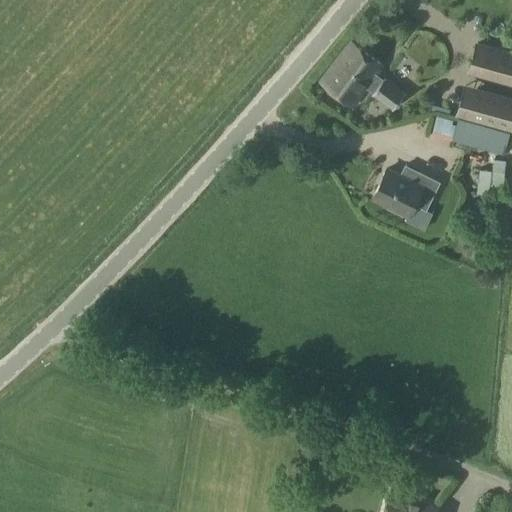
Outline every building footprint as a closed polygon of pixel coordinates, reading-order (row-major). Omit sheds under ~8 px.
[(321,79),(353,104),(381,65),(350,41),(321,79)] [(511,52),(485,45),(479,69),(511,77),(511,52)] [(405,92),(384,77),(372,94),(392,109),(405,92)] [(511,103),(472,92),(466,116),(511,128),(511,103)] [(452,139),(484,148),(488,130),(457,122),(452,139)] [(481,158),(480,168),(472,168),(471,194),(497,195),(498,159),(481,158)] [(412,182),(386,169),(373,196),(389,204),(387,208),(401,215),(403,211),(408,214),(414,204),(426,210),(440,181),(418,171),(412,182)] [(384,511),(435,511),(437,507),(390,493),(384,511)]
